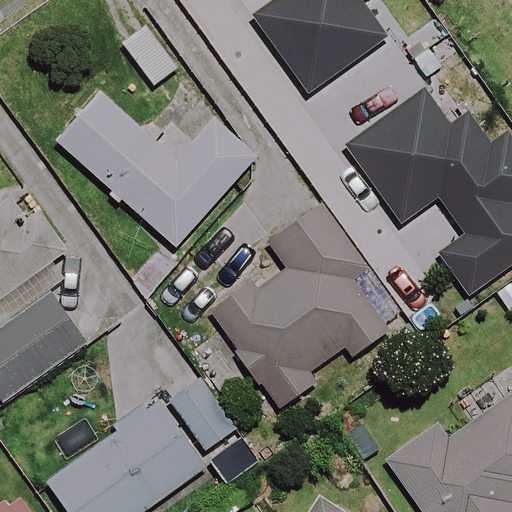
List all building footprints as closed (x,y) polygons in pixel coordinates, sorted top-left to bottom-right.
[(299,0),(329,36),(374,0),(299,0)] [(175,72),(145,30),(122,46),(153,88),(175,72)] [(511,157),(437,44),(375,110),(417,160),(479,181),(478,228),(511,205),(511,157)] [(368,151),(311,70),(256,109),(313,190),(368,151)] [(176,164),(98,95),(56,142),(175,248),(254,160),(213,123),(176,164)] [(22,219),(10,203),(0,210),(0,302),(69,254),(36,209),(22,219)] [(363,271),(318,206),(268,241),(290,272),(259,294),(253,285),(210,315),(276,410),(315,383),(307,373),(344,347),(351,357),(384,333),(349,282),(363,271)] [(82,347),(48,299),(0,333),(0,404),(0,405),(82,347)] [(511,511),(511,372),(441,422),(385,460),(420,511),(511,511)] [(233,431),(200,381),(170,400),(204,451),(233,431)] [(143,511),(204,469),(158,404),(46,483),(65,511),(143,511)] [(259,460),(236,438),(211,464),(234,487),(259,460)] [(242,511),(252,505),(239,487),(206,511),(242,511)] [(341,511),(319,497),(309,511),(341,511)] [(28,511),(20,500),(1,511),(28,511)]
